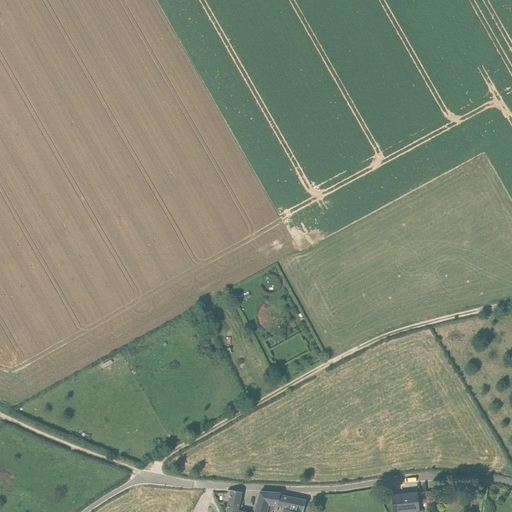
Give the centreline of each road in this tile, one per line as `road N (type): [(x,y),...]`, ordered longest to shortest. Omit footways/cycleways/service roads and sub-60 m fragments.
road 1 (track): [(149,476),(168,453),(378,337),(511,303)]
road 2 (unclassified): [(511,484),(446,476),(291,489),(149,476)]
road 3 (track): [(149,476),(0,414)]
